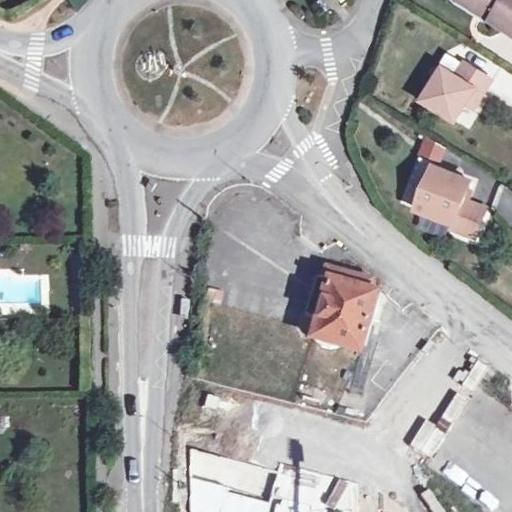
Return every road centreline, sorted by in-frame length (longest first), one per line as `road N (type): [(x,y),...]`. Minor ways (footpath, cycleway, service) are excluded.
road 1 (primary): [(115,138),(132,223),(132,420),(142,501)]
road 2 (primary): [(142,501),(168,248),(175,223),(219,157)]
road 3 (unclassified): [(329,204),(511,348)]
road 4 (unclassified): [(329,204),(273,85)]
road 5 (unclassified): [(375,0),(366,25),(337,47),(269,45)]
